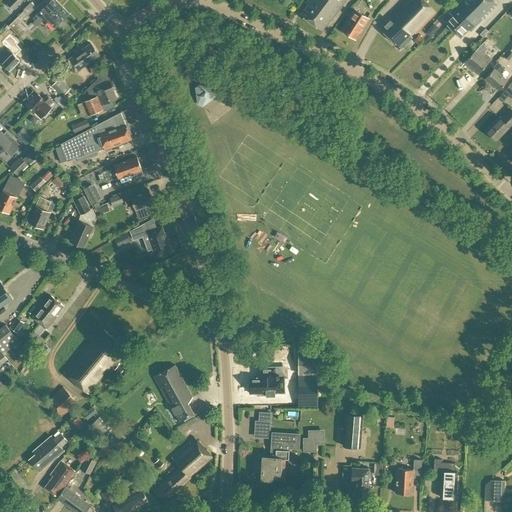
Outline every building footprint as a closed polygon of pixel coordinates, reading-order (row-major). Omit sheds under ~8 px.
[(24,0),(9,0),(7,3),(13,9),(21,0),(24,0),(25,0),(24,0)] [(32,17),(35,20),(42,14),(48,8),(51,11),(60,3),(57,0),(42,0),(35,7),(39,11),(32,17)] [(344,0),(309,0),(307,4),(309,5),(300,15),(322,31),(344,0)] [(401,49),(412,38),(410,37),(414,33),(415,35),(436,13),(422,0),(406,0),(394,13),(396,14),(381,29),(401,49)] [(496,4),(492,0),(462,0),(451,12),(454,15),(447,24),(460,37),(467,29),(470,31),(496,4)] [(35,20),(32,22),(36,26),(45,17),(48,20),(55,27),(70,13),(60,3),(51,11),(48,8),(42,14),(35,20)] [(9,26),(20,37),(25,31),(19,24),(23,20),(29,15),(24,10),(9,26)] [(369,19),(354,10),(342,30),(356,39),(369,19)] [(429,29),(426,33),(431,37),(434,33),(429,29)] [(419,35),(414,40),(419,45),(424,40),(419,35)] [(493,47),(485,40),(466,60),(479,72),(488,63),(482,58),(493,47)] [(100,55),(91,42),(66,59),(75,72),(100,55)] [(18,48),(13,44),(3,54),(1,53),(0,54),(0,61),(9,70),(19,60),(13,53),(18,48)] [(496,64),(493,68),(494,69),(499,73),(502,70),(496,64)] [(499,90),(507,81),(499,73),(494,69),(486,78),(499,90)] [(91,98),(83,102),(88,114),(103,108),(104,111),(115,107),(112,99),(117,97),(113,87),(115,87),(112,80),(110,81),(106,70),(85,90),(85,91),(87,89),(90,95),(91,98)] [(59,78),(52,86),(63,97),(71,89),(59,78)] [(195,87),(197,104),(202,107),(216,96),(215,91),(199,84),(195,87)] [(511,87),(509,85),(491,105),(498,111),(507,101),(511,105),(511,103),(511,87)] [(50,105),(54,101),(48,95),(44,99),(37,93),(27,103),(35,111),(41,118),(52,107),(50,105)] [(60,95),(55,101),(64,110),(69,104),(60,95)] [(511,124),(511,109),(510,108),(501,118),(498,116),(485,129),(496,140),(511,124)] [(61,143),(61,145),(67,162),(104,148),(122,142),(121,141),(131,137),(122,111),(61,143)] [(87,120),(72,126),(75,133),(90,127),(87,120)] [(22,129),(17,132),(23,140),(28,137),(22,129)] [(6,131),(3,134),(0,132),(0,131),(0,151),(0,152),(4,148),(11,155),(20,145),(14,139),(14,138),(6,131)] [(35,148),(24,158),(30,164),(36,158),(35,156),(39,153),(35,148)] [(134,176),(143,173),(142,170),(137,156),(114,164),(118,178),(133,172),(134,176)] [(21,157),(10,168),(17,176),(29,166),(21,157)] [(48,170),(42,177),(46,181),(53,174),(48,170)] [(58,175),(52,181),(59,187),(65,181),(58,175)] [(40,176),(30,185),(36,191),(46,181),(40,176)] [(20,182),(10,177),(0,196),(0,208),(2,209),(1,210),(7,213),(7,212),(9,212),(13,204),(15,204),(17,199),(16,199),(17,197),(13,195),(20,182)] [(94,183),(83,189),(91,205),(102,199),(94,183)] [(131,198),(125,200),(127,207),(133,205),(135,210),(138,219),(152,215),(148,205),(154,203),(149,189),(130,196),(131,198)] [(121,194),(110,198),(112,206),(124,202),(121,194)] [(84,195),(73,200),(80,215),(91,209),(84,195)] [(51,201),(40,197),(29,221),(36,225),(36,226),(41,228),(41,227),(43,228),(47,219),(48,219),(50,214),(49,213),(50,212),(47,210),(51,201)] [(109,203),(97,207),(99,213),(111,209),(109,203)] [(93,226),(79,220),(70,240),(84,247),(93,226)] [(144,223),(130,231),(133,240),(142,236),(148,251),(153,249),(155,255),(170,250),(164,233),(162,226),(147,231),(144,223)] [(119,236),(114,238),(118,247),(123,244),(119,236)] [(0,283),(0,282),(0,308),(12,300),(0,283)] [(33,317),(40,323),(50,309),(49,309),(56,299),(50,295),(33,317)] [(50,309),(40,323),(47,328),(58,315),(56,314),(63,305),(56,299),(49,309),(50,309)] [(9,327),(18,333),(25,323),(17,317),(9,327)] [(0,350),(16,337),(5,324),(0,328),(0,350)] [(124,346),(104,329),(94,340),(90,341),(64,372),(88,393),(111,367),(114,370),(115,369),(120,373),(124,369),(114,360),(119,354),(118,352),(124,346)] [(40,343),(44,336),(35,330),(31,337),(40,343)] [(19,341),(16,337),(0,350),(0,366),(8,359),(4,354),(19,341)] [(35,351),(34,352),(43,359),(51,349),(42,342),(41,344),(35,350),(35,351)] [(298,404),(298,406),(316,406),(316,349),(298,349),(298,404)] [(192,397),(175,364),(154,376),(175,414),(180,421),(194,414),(188,403),(192,397)] [(251,383),(250,391),(268,391),(268,394),(276,394),(276,391),(285,391),(285,375),(279,375),(279,367),(266,367),(266,369),(261,369),(261,375),(252,375),(252,383),(251,383)] [(78,402),(63,387),(45,403),(60,419),(78,402)] [(83,414),(87,419),(96,412),(92,406),(83,414)] [(259,412),(259,420),(271,421),(271,412),(259,412)] [(344,416),(343,440),(342,446),(361,447),(363,415),(345,414),(344,416)] [(78,416),(74,420),(81,428),(85,424),(78,416)] [(105,445),(100,449),(110,459),(126,444),(114,431),(103,442),(105,445)] [(299,433),(272,432),(271,457),(263,457),(262,478),(271,479),(271,477),(283,478),(285,459),(289,459),(289,448),(299,448),(299,433)] [(68,441),(61,433),(54,439),(51,435),(33,450),(36,453),(29,458),(40,471),(63,450),(61,447),(68,441)] [(152,487),(164,500),(195,472),(196,473),(212,459),(212,456),(195,437),(172,457),(178,463),(167,472),(168,473),(152,487)] [(324,438),(309,438),(303,438),(303,452),(316,452),(316,446),(316,445),(324,445),(324,438)] [(69,446),(74,450),(79,445),(73,440),(69,446)] [(126,446),(117,456),(126,464),(135,455),(126,446)] [(88,455),(92,458),(98,451),(93,448),(88,455)] [(96,460),(87,456),(81,469),(89,473),(96,460)] [(159,459),(154,463),(160,468),(164,464),(159,459)] [(422,459),(414,459),(413,469),(397,468),(395,492),(412,493),(413,474),(421,475),(422,459)] [(442,459),(434,459),(433,471),(441,471),(440,497),(456,497),(457,471),(454,471),(455,463),(442,462),(442,459)] [(75,471),(61,460),(51,473),(53,475),(45,486),(56,495),(75,471)] [(374,463),(374,471),(382,472),(383,464),(374,463)] [(369,468),(352,467),(352,481),(356,482),(355,491),(368,491),(369,468)] [(128,478),(122,481),(125,487),(131,484),(128,478)] [(485,484),(484,500),(485,500),(490,500),(501,501),(502,480),(491,480),(490,480),(485,484)] [(84,511),(90,504),(66,486),(57,498),(71,508),(70,509),(74,511),(84,511)] [(101,492),(108,503),(117,498),(110,487),(101,492)] [(148,501),(142,487),(112,502),(117,511),(130,511),(135,510),(134,508),(148,501)]
